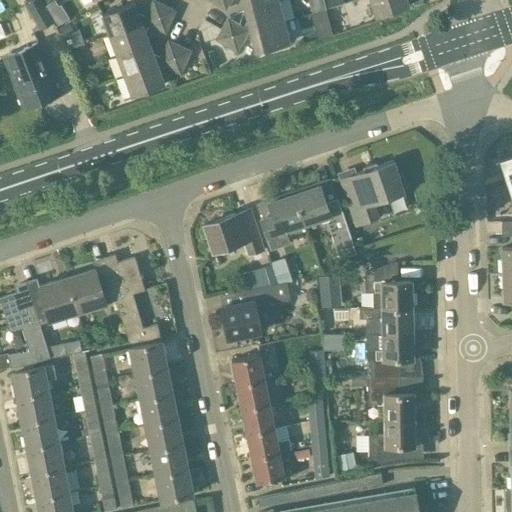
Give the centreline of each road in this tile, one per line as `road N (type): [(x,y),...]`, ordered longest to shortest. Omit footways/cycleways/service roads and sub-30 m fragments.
road 1 (residential): [(228,511),(165,196)]
road 2 (residential): [(165,196),(418,111),(467,113)]
road 3 (secondary): [(0,191),(298,90)]
road 4 (unclassified): [(468,351),(467,113)]
road 5 (residential): [(0,250),(165,196)]
road 6 (secondary): [(298,90),(309,94),(460,54)]
road 7 (secondary): [(453,33),(298,90)]
road 8 (unclassified): [(470,511),(468,351)]
